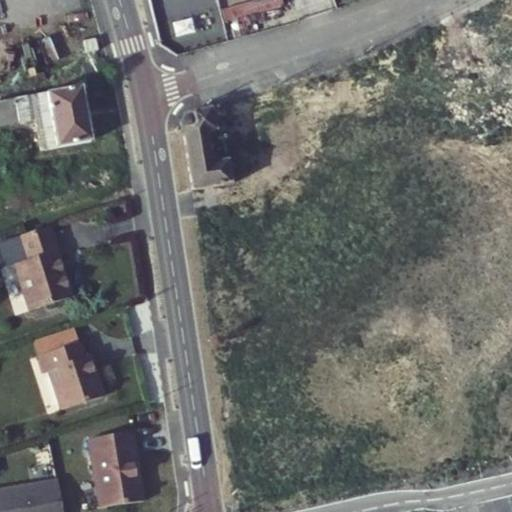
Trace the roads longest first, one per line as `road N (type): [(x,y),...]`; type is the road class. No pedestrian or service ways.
road 1 (tertiary): [(210,511),(144,94)]
road 2 (residential): [(144,94),(417,0)]
road 3 (residential): [(336,511),(511,483)]
